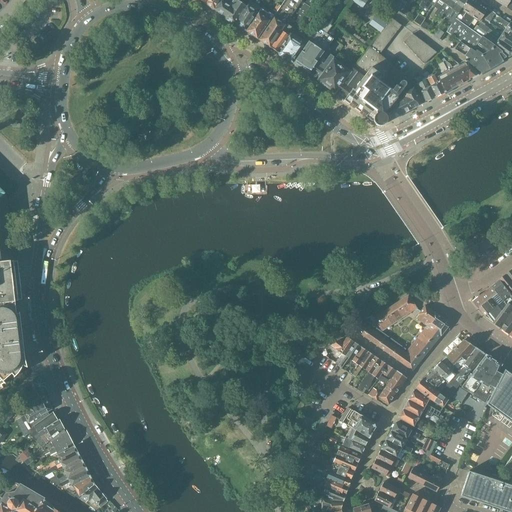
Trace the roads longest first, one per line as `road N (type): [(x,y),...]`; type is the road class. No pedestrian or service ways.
road 1 (secondary): [(139,511),(51,361),(40,284)]
road 2 (residential): [(349,511),(388,415),(462,323)]
road 3 (secondary): [(370,150),(264,76),(226,68)]
road 4 (secondary): [(206,147),(243,160),(352,158),(370,150)]
road 5 (secondary): [(370,150),(511,76)]
road 6 (secondary): [(68,136),(52,160),(40,284)]
road 7 (secondary): [(40,284),(72,216),(119,169)]
road 8 (residential): [(452,297),(430,239),(387,175)]
